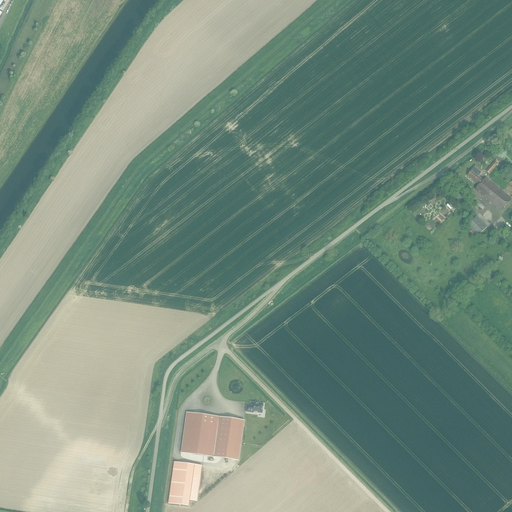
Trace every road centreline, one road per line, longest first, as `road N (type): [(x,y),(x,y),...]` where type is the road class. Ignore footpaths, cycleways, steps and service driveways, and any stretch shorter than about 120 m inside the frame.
road 1 (track): [(0,363),(137,167),(331,0)]
road 2 (unclassified): [(278,284),(511,106)]
road 3 (unclassified): [(388,511),(219,341)]
road 4 (unclassified): [(160,419),(169,368),(278,284)]
